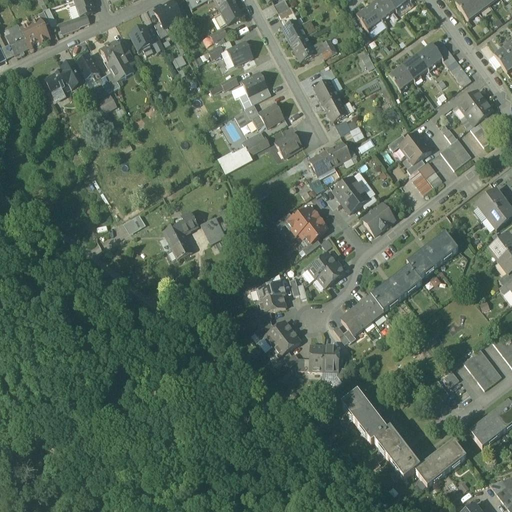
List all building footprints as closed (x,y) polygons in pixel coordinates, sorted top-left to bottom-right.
[(36,0),(41,10),(45,8),(47,7),(43,0),(36,0)] [(94,11),(89,0),(82,0),(73,3),(80,21),(85,19),(88,18),(87,14),(94,11)] [(208,5),(214,2),(212,0),(185,0),(184,0),(190,10),(194,8),(195,10),(199,8),(198,6),(207,1),(208,4),(208,5)] [(232,0),(212,0),(214,2),(218,11),(234,3),(232,0)] [(381,24),(395,13),(385,0),(382,0),(370,9),(381,24)] [(407,0),(385,0),(395,13),(409,3),(407,0)] [(467,23),(477,15),(466,0),(464,0),(455,7),(467,23)] [(466,0),(477,15),(488,7),(482,0),(466,0)] [(489,9),(500,1),(498,0),(497,0),(488,7),(489,9)] [(194,8),(190,10),(191,13),(208,4),(207,1),(198,6),(199,8),(195,10),(194,8)] [(243,20),(234,3),(218,11),(221,17),(227,28),(243,20)] [(273,9),(276,14),(287,8),(285,3),(273,9)] [(395,13),(397,15),(411,5),(409,3),(395,13)] [(172,5),(154,15),(160,25),(164,32),(164,31),(181,22),(182,21),(174,8),(172,5)] [(180,5),(174,8),(182,21),(181,22),(182,24),(188,20),(180,5)] [(414,8),(411,5),(397,15),(399,19),(414,8)] [(479,17),(489,9),(488,7),(477,15),(479,17)] [(289,11),(287,8),(276,14),(278,17),(289,11)] [(367,34),(381,24),(370,9),(356,20),(367,34)] [(290,11),(289,11),(278,17),(285,30),(297,24),(290,11)] [(397,15),(395,13),(381,24),(383,26),(397,15)] [(41,22),(44,29),(49,26),(46,20),(44,15),(38,18),(40,22),(41,22)] [(468,25),(479,17),(477,15),(467,23),(468,25)] [(214,21),(220,33),(223,32),(228,29),(227,28),(221,17),(214,21)] [(59,28),(62,37),(77,32),(77,31),(88,27),(85,19),(80,21),(59,28)] [(40,22),(30,27),(39,45),(39,47),(42,46),(42,47),(45,45),(45,44),(50,42),(44,29),(41,22),(40,22)] [(282,32),(291,49),(306,41),(301,30),(297,24),(285,30),(282,32)] [(311,24),(301,30),(306,41),(317,35),(311,24)] [(383,26),(381,24),(367,34),(368,36),(383,26)] [(160,25),(154,28),(160,41),(167,36),(164,31),(164,32),(160,25)] [(386,30),(383,26),(368,36),(372,41),(386,30)] [(19,32),(22,37),(29,52),(32,51),(31,49),(39,45),(30,27),(19,32)] [(10,35),(12,40),(15,39),(15,40),(21,37),(18,31),(10,35)] [(129,39),(138,55),(142,53),(149,49),(153,47),(151,43),(145,31),(129,39)] [(210,39),(213,46),(227,39),(223,32),(220,33),(210,39)] [(22,37),(21,37),(15,40),(15,39),(12,40),(7,43),(9,47),(15,58),(15,59),(29,52),(22,37)] [(153,47),(157,56),(163,53),(157,40),(151,43),(153,47)] [(311,49),(306,41),(291,49),(300,66),(316,58),(311,49)] [(322,47),(323,46),(322,43),(311,49),(316,58),(316,59),(320,57),(326,54),(322,47)] [(320,57),(323,62),(336,55),(329,43),(323,46),(322,47),(326,54),(320,57)] [(432,49),(435,54),(444,47),(441,43),(432,49)] [(232,51),(229,44),(219,49),(223,56),(227,54),(232,51)] [(112,76),(117,85),(126,80),(123,74),(130,70),(130,69),(124,60),(123,58),(116,45),(110,48),(109,45),(106,47),(108,49),(106,51),(100,54),(110,71),(109,72),(111,76),(112,76)] [(230,62),(234,69),(252,60),(245,45),(232,51),(227,54),(230,62)] [(511,65),(511,47),(511,46),(502,52),(511,65)] [(5,49),(0,52),(6,63),(15,58),(9,47),(5,49)] [(435,54),(438,58),(447,51),(444,47),(435,54)] [(431,48),(417,58),(427,73),(442,62),(441,62),(438,58),(435,54),(432,49),(431,48)] [(153,56),(149,49),(142,53),(146,60),(153,56)] [(207,55),(211,62),(221,57),(223,56),(219,49),(207,55)] [(438,58),(441,62),(450,56),(447,51),(438,58)] [(505,74),(511,69),(511,65),(502,52),(493,59),(505,74)] [(124,60),(130,69),(135,66),(129,54),(123,58),(124,60)] [(223,56),(221,57),(225,64),(230,62),(227,54),(223,56)] [(443,65),(444,66),(453,60),(450,56),(441,62),(442,62),(443,64),(443,65)] [(361,61),(365,67),(371,64),(367,57),(361,61)] [(186,67),(181,58),(174,62),(179,71),(186,67)] [(417,58),(403,69),(413,83),(427,73),(417,58)] [(204,66),(201,59),(194,63),(198,69),(204,66)] [(90,60),(76,67),(81,76),(85,84),(86,85),(99,77),(90,60)] [(444,66),(447,70),(456,64),(453,60),(444,66)] [(228,72),(234,69),(230,62),(225,64),(228,72)] [(427,73),(429,75),(443,65),(443,64),(442,62),(427,73)] [(375,70),(371,64),(365,67),(368,74),(375,70)] [(447,70),(450,74),(459,68),(456,64),(447,70)] [(60,74),(61,76),(62,75),(66,84),(81,76),(76,67),(75,65),(60,74)] [(450,74),(453,78),(462,72),(459,68),(450,74)] [(399,94),(413,83),(403,69),(388,80),(399,94)] [(133,76),(130,70),(123,74),(126,80),(133,76)] [(453,78),(456,82),(465,76),(462,72),(453,78)] [(429,75),(427,73),(413,83),(415,85),(429,75)] [(71,92),(66,84),(62,75),(61,76),(45,85),(54,102),(55,101),(53,98),(69,90),(70,93),(71,92)] [(66,84),(71,92),(85,84),(81,76),(66,84)] [(111,76),(105,79),(114,94),(120,91),(117,85),(112,76),(111,76)] [(247,96),(248,100),(267,91),(259,76),(241,84),(247,96)] [(456,82),(459,86),(468,80),(465,76),(456,82)] [(108,96),(114,94),(105,79),(100,82),(108,96)] [(224,93),(224,94),(238,87),(234,80),(221,87),(224,93)] [(330,84),(336,96),(343,92),(336,80),(330,84)] [(379,84),(377,80),(356,91),(358,95),(379,84)] [(471,84),(468,80),(459,86),(462,90),(471,84)] [(415,85),(413,83),(399,94),(400,96),(415,85)] [(71,92),(70,93),(72,96),(87,87),(86,85),(85,84),(71,92)] [(314,92),(323,109),(339,101),(336,96),(330,84),(314,92)] [(224,93),(221,87),(210,93),(212,98),(224,93)] [(53,98),(55,101),(70,93),(69,90),(53,98)] [(248,100),(252,108),(253,108),(270,99),(267,91),(248,100)] [(391,101),(386,91),(380,95),(385,104),(391,101)] [(460,124),(466,119),(485,105),(477,95),(458,109),(453,113),(460,124)] [(248,100),(247,96),(239,100),(245,112),(252,108),(248,100)] [(117,110),(110,98),(97,105),(104,118),(117,110)] [(343,108),(339,101),(323,109),(332,126),(348,118),(347,117),(343,108)] [(349,105),(343,108),(347,117),(354,114),(349,105)] [(492,115),(485,105),(466,119),(474,129),(478,126),(492,115)] [(264,128),(266,131),(284,121),(275,106),(258,116),(257,117),(259,119),(264,128)] [(257,117),(258,116),(253,108),(252,108),(245,112),(245,113),(250,123),(251,123),(259,119),(257,117)] [(398,118),(391,112),(385,118),(392,124),(398,118)] [(239,129),(250,123),(245,113),(234,119),(239,129)] [(257,133),(264,128),(259,119),(251,123),(257,133)] [(466,119),(460,124),(468,134),(470,132),(474,129),(466,119)] [(354,123),(347,127),(351,133),(357,129),(358,129),(354,123)] [(482,131),(486,135),(495,128),(491,123),(482,131)] [(335,130),(340,139),(351,133),(347,127),(346,124),(335,130)] [(470,132),(484,151),(492,144),(486,135),(482,131),(478,126),(474,129),(470,132)] [(357,129),(351,133),(348,134),(354,145),(363,140),(357,129)] [(451,146),(456,143),(448,132),(443,136),(451,146)] [(241,145),(245,151),(264,141),(261,135),(241,145)] [(275,146),(284,161),(301,150),(293,136),(275,146)] [(399,150),(406,159),(424,145),(417,136),(407,144),(399,150)] [(388,149),(393,155),(399,150),(407,144),(403,138),(388,149)] [(245,151),(249,158),(268,148),(264,141),(245,151)] [(451,146),(448,149),(462,167),(471,160),(457,142),(456,143),(451,146)] [(343,145),(326,154),(334,170),(343,165),(351,161),(343,145)] [(431,155),(424,145),(406,159),(413,168),(421,162),(431,155)] [(454,174),(462,167),(448,149),(440,155),(454,174)] [(245,151),(234,157),(242,172),(253,166),(249,158),(245,151)] [(317,179),(334,170),(326,154),(309,163),(317,179)] [(226,181),(242,172),(234,157),(219,166),(226,181)] [(354,167),(351,161),(343,165),(347,171),(354,167)] [(425,182),(418,173),(425,167),(421,162),(413,168),(406,173),(410,178),(408,180),(422,198),(432,191),(430,189),(425,182)] [(418,173),(425,182),(434,174),(427,165),(425,167),(418,173)] [(336,173),(334,170),(317,179),(318,181),(319,182),(336,173)] [(359,175),(352,180),(361,191),(367,186),(359,175)] [(426,182),(430,186),(438,180),(435,175),(426,182)] [(333,195),(341,206),(361,191),(352,180),(333,195)] [(442,184),(438,180),(430,186),(433,191),(442,184)] [(319,182),(318,181),(309,186),(315,197),(324,192),(319,182)] [(267,197),(261,186),(251,193),(256,203),(267,197)] [(367,186),(361,191),(369,202),(373,199),(375,197),(367,186)] [(369,202),(361,191),(341,206),(349,217),(362,207),(369,202)] [(310,199),(306,193),(301,197),(305,203),(310,199)] [(480,208),(489,219),(505,206),(495,193),(496,195),(478,209),(476,207),(476,208),(478,210),(480,208)] [(369,202),(362,207),(366,212),(377,204),(373,199),(369,202)] [(511,215),(505,206),(489,219),(497,230),(494,232),(496,234),(497,234),(496,232),(511,219),(511,215)] [(382,207),(372,215),(385,232),(395,224),(382,207)] [(478,210),(494,232),(497,230),(489,219),(480,208),(478,210)] [(233,220),(228,209),(219,214),(224,225),(233,220)] [(296,240),(298,238),(320,221),(315,215),(314,216),(312,213),(307,212),(294,222),(293,221),(287,226),(292,232),(291,233),(296,240)] [(374,239),(385,232),(372,215),(362,223),(374,239)] [(275,227),(279,233),(287,226),(293,221),(289,216),(275,227)] [(175,224),(178,229),(183,238),(197,230),(190,217),(175,224)] [(145,229),(139,219),(132,223),(138,233),(145,229)] [(325,227),(320,221),(298,238),(303,243),(305,242),(309,247),(310,248),(317,242),(316,241),(327,232),(324,228),(325,227)] [(216,222),(214,223),(217,229),(223,241),(225,240),(216,222)] [(138,233),(132,223),(124,228),(130,238),(138,233)] [(201,230),(204,236),(217,229),(214,223),(201,230)] [(186,245),(183,238),(178,229),(165,235),(173,251),(186,245)] [(223,241),(217,229),(204,236),(210,247),(223,241)] [(496,241),(499,245),(508,239),(504,234),(496,241)] [(371,300),(383,316),(390,311),(388,310),(396,304),(397,306),(408,298),(407,296),(414,290),(415,292),(422,287),(419,284),(426,279),(424,277),(432,271),(433,273),(443,265),(442,263),(450,257),(451,259),(458,254),(445,238),(407,268),(409,271),(371,300)] [(492,253),(501,264),(511,255),(511,244),(508,239),(508,240),(490,254),(489,252),(488,253),(490,255),(492,253)] [(302,253),(306,258),(320,247),(321,247),(317,242),(310,248),(309,247),(302,253)] [(327,242),(321,247),(320,247),(326,254),(333,249),(327,242)] [(192,256),(186,245),(173,251),(173,252),(174,254),(173,255),(177,263),(177,264),(192,256)] [(174,254),(173,252),(166,255),(172,265),(177,263),(173,255),(174,254)] [(492,253),(490,255),(507,277),(509,275),(501,264),(492,253)] [(511,255),(501,264),(509,275),(507,277),(508,279),(509,278),(507,277),(511,273),(511,255)] [(316,282),(317,281),(335,267),(328,257),(308,272),(316,282)] [(337,266),(335,267),(317,281),(325,291),(345,276),(337,266)] [(511,290),(511,273),(507,277),(509,278),(508,279),(507,277),(498,283),(503,289),(499,292),(503,298),(510,293),(509,291),(510,292),(511,290)] [(294,300),(300,298),(297,290),(295,283),(289,285),(294,300)] [(252,288),(254,295),(258,293),(268,290),(267,284),(252,288)] [(258,293),(261,305),(282,299),(285,299),(285,297),(285,296),(284,296),(284,293),(284,292),(283,292),(282,286),(268,290),(258,293)] [(254,295),(252,288),(244,291),(246,297),(250,296),(253,308),(258,306),(261,305),(258,293),(254,295)] [(303,288),(297,290),(300,298),(301,303),(307,302),(303,288)] [(511,309),(511,290),(510,292),(509,291),(510,293),(503,298),(511,309)] [(286,312),(282,299),(261,305),(258,306),(261,318),(262,318),(270,316),(286,312)] [(373,324),(383,316),(371,300),(366,304),(363,305),(360,307),(361,308),(373,324)] [(363,332),(373,324),(361,308),(351,316),(363,332)] [(257,319),(258,325),(270,322),(272,322),(270,316),(262,318),(261,318),(257,319)] [(354,339),(363,332),(351,316),(341,323),(348,333),(353,339),(354,339)] [(258,325),(260,331),(272,328),(270,322),(258,325)] [(265,341),(272,350),(292,335),(285,325),(275,332),(265,340),(265,341)] [(275,332),(272,328),(260,331),(254,336),(255,337),(261,344),(265,341),(265,340),(275,332)] [(340,342),(345,339),(344,336),(338,329),(333,333),(340,342)] [(348,333),(344,336),(345,339),(349,344),(351,346),(356,342),(354,339),(353,339),(348,333)] [(300,345),(292,335),(272,350),(280,360),(280,361),(288,354),(300,345)] [(261,344),(255,337),(251,340),(256,347),(258,346),(265,356),(272,350),(265,341),(261,344)] [(511,372),(511,371),(511,353),(507,347),(500,338),(491,345),(511,372)] [(345,339),(340,342),(344,348),(349,344),(345,339)] [(310,374),(322,375),(323,350),(311,349),(310,362),(310,374)] [(335,350),(323,350),(322,375),(337,375),(337,371),(338,354),(335,353),(335,350)] [(480,353),(472,360),(493,387),(501,380),(480,353)] [(280,368),(285,365),(292,359),(288,354),(280,361),(280,360),(276,363),(280,368)] [(294,357),(292,359),(285,365),(289,369),(298,362),(295,357),(294,357)] [(484,393),(493,387),(472,360),(463,366),(484,393)] [(336,379),(342,386),(351,379),(345,372),(337,371),(337,375),(336,379)] [(337,375),(322,375),(322,383),(333,384),(337,390),(342,386),(336,379),(337,375)] [(443,382),(450,391),(459,384),(452,375),(443,382)] [(415,475),(427,492),(434,486),(433,484),(440,479),(442,481),(452,473),(450,471),(458,465),(459,467),(466,462),(453,446),(420,472),(390,433),(387,435),(357,397),(341,409),(346,416),(348,414),(354,422),(352,423),(360,434),(362,433),(368,440),(366,441),(371,448),(374,446),(379,452),(381,450),(386,458),(385,459),(393,470),(394,468),(400,476),(399,477),(404,484),(415,475)] [(470,437),(482,453),(511,429),(511,408),(511,410),(508,407),(470,437)] [(460,479),(452,485),(462,498),(470,493),(460,479)] [(505,490),(509,494),(511,491),(511,480),(501,484),(505,490)] [(489,488),(496,497),(505,490),(501,484),(496,486),(489,488)] [(496,497),(499,502),(509,494),(505,490),(496,497)] [(499,502),(503,506),(511,499),(511,498),(509,494),(499,502)] [(511,499),(503,506),(507,511),(511,507),(511,499)]
